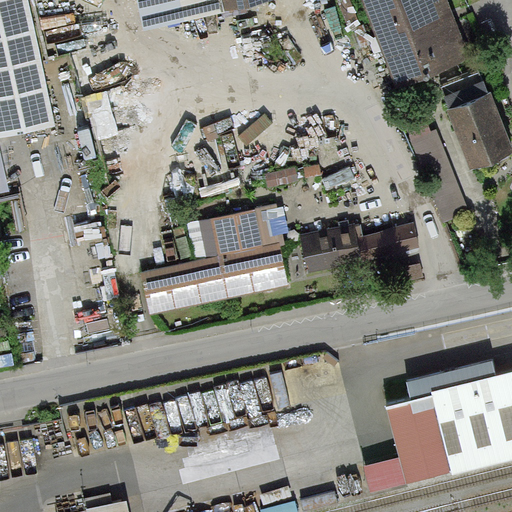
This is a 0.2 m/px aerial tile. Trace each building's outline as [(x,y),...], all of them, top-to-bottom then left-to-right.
[(23,0),(0,0),(0,118),(7,145),(60,131),(23,0)] [(204,0),(141,0),(147,19),(206,2),(204,0)] [(444,0),(361,0),(390,75),(462,47),(444,0)] [(441,82),(474,161),(511,145),(511,141),(481,66),(441,82)] [(302,236),(311,269),(421,241),(416,221),(358,236),(354,222),(302,236)] [(277,232),(138,267),(150,315),(289,280),(277,232)] [(359,462),(365,487),(511,451),(511,368),(383,400),(396,453),(359,462)]
